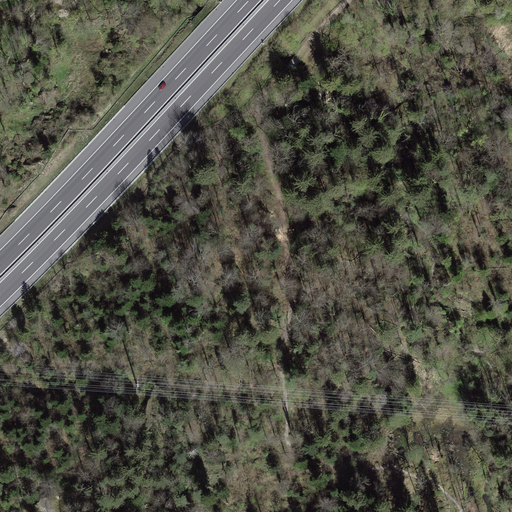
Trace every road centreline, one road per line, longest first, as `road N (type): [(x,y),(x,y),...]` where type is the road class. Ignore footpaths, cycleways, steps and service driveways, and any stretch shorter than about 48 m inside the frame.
road 1 (motorway): [(0,294),(280,0)]
road 2 (motorway): [(249,0),(0,263)]
road 3 (track): [(281,349),(292,281),(254,113)]
road 4 (track): [(254,113),(352,0)]
